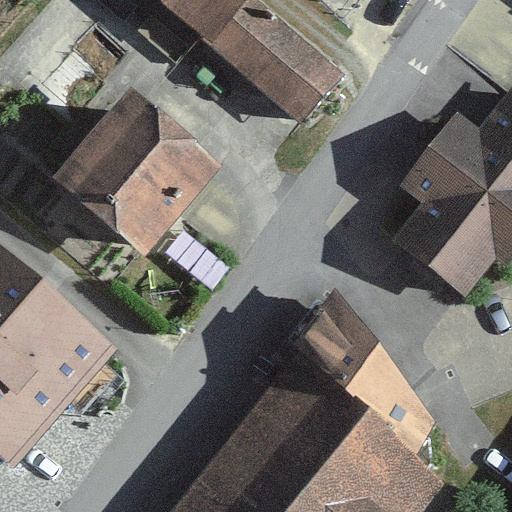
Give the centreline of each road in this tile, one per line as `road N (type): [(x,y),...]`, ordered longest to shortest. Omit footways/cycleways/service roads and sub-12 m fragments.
road 1 (residential): [(300,230),(370,298),(486,454)]
road 2 (residential): [(300,230),(472,0)]
road 3 (residential): [(181,388),(0,228)]
road 4 (residential): [(181,388),(300,230)]
road 5 (residential): [(94,511),(181,388)]
